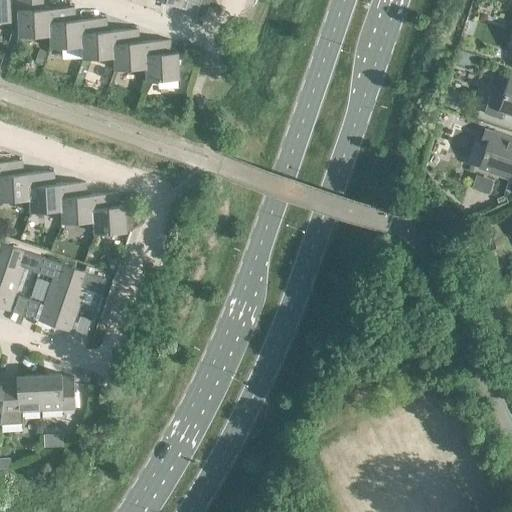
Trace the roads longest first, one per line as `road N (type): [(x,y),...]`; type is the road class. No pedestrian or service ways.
road 1 (secondary): [(341,0),(201,386),(132,511)]
road 2 (secondary): [(197,511),(287,323),(397,0)]
road 3 (residential): [(153,205),(104,350),(76,355),(0,329)]
road 4 (residential): [(153,205),(141,183),(0,135)]
road 5 (residential): [(88,0),(198,39),(218,26),(227,0)]
